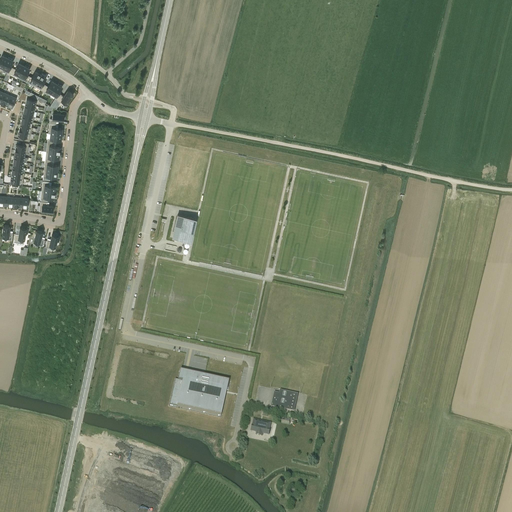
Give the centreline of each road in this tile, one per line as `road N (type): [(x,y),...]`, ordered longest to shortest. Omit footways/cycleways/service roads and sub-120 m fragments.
road 1 (unclassified): [(511,190),(156,121)]
road 2 (tertiary): [(58,511),(132,170)]
road 3 (residential): [(86,92),(74,108),(59,221),(0,215)]
